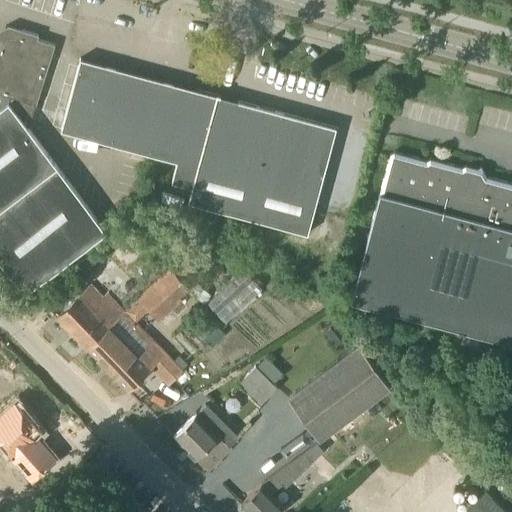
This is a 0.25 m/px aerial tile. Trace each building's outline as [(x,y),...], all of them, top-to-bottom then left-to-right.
[(0,257),(25,291),(106,229),(28,127),(36,104),(55,44),(37,38),(39,34),(22,29),(21,32),(9,29),(1,33),(0,36),(0,257)] [(184,183),(209,92),(81,57),(61,129),(177,160),(172,180),(184,183)] [(209,92),(184,183),(192,186),(188,200),(308,232),(337,127),(220,95),(221,94),(217,93),(216,94),(209,92)] [(351,300),(511,342),(511,182),(487,176),(481,165),(477,167),(466,164),(462,166),(430,158),(427,159),(394,151),(391,153),(351,300)] [(183,369),(136,321),(146,311),(162,327),(171,318),(174,321),(182,313),(180,311),(186,305),(181,300),(182,298),(180,296),(190,287),(182,279),(207,254),(198,245),(164,275),(163,274),(123,310),(87,346),(129,388),(152,366),(168,383),(183,369)] [(245,269),(208,301),(225,320),(261,288),(245,269)] [(190,288),(204,303),(213,295),(199,280),(190,288)] [(87,346),(123,310),(95,281),(80,295),(58,315),(87,346)] [(184,329),(201,345),(206,340),(209,343),(223,330),(208,315),(196,327),(191,322),(184,329)] [(359,344),(288,396),(319,438),(390,385),(359,344)] [(280,372),(268,360),(266,359),(255,365),(239,381),(261,403),(277,386),(271,381),(280,372)] [(17,400),(0,414),(0,440),(31,477),(55,456),(37,435),(43,430),(40,426),(38,428),(32,422),(34,420),(17,400)] [(206,404),(197,412),(174,434),(208,468),(230,446),(230,445),(239,437),(223,420),(206,404)] [(286,486),(324,449),(318,441),(305,451),(305,450),(261,482),(241,502),(250,511),(277,511),(284,505),(271,493),(282,482),(286,486)] [(503,511),(481,490),(459,511),(503,511)]
